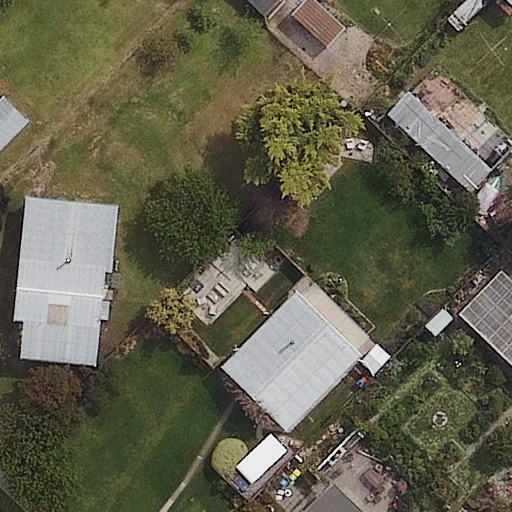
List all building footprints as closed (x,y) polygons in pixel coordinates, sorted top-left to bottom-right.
[(327,0),(302,0),(290,15),(333,50),(355,23),(327,0)] [(499,173),(415,87),(365,136),(449,222),(499,173)] [(4,96),(0,99),(0,151),(30,121),(4,96)] [(123,209),(27,196),(13,321),(25,323),(22,357),(112,363),(123,209)] [(511,275),(508,271),(461,319),(511,369),(511,275)] [(310,291),(230,370),(291,433),(372,353),(310,291)] [(300,458),(273,432),(236,469),(263,496),(300,458)] [(349,511),(326,488),(302,511),(349,511)]
